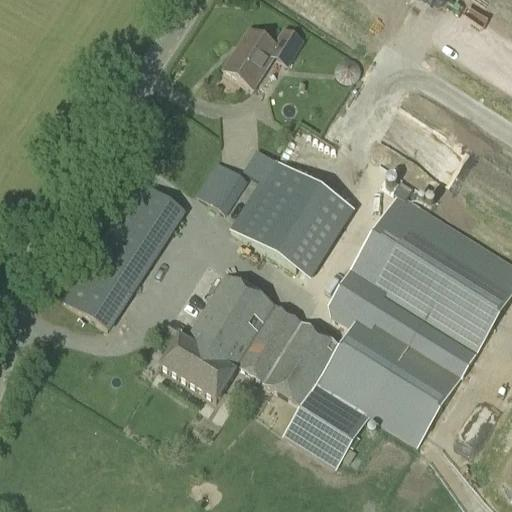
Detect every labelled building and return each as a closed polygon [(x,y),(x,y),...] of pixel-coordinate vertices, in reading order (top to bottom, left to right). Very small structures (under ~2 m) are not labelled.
[(273,52),(248,35),(222,76),(253,96),(273,65),(286,73),(302,48),(283,36),(273,52)] [(259,188),(273,166),(256,155),(242,177),(259,188)] [(224,220),(246,187),(217,168),(195,201),(224,220)] [(322,230),(258,190),(229,235),(293,276),(322,230)] [(133,296),(182,215),(144,192),(103,262),(112,268),(104,281),(115,288),(112,293),(118,297),(122,289),(133,296)] [(472,368),(511,304),(511,271),(418,213),(364,300),(472,368)] [(340,351),(226,281),(186,347),(178,342),(159,373),(216,408),(237,374),(301,413),(283,443),(336,476),(342,465),(348,469),(355,458),(349,454),(368,424),(417,455),(462,381),(360,318),(340,351)] [(61,306),(108,338),(124,313),(76,282),(61,306)] [(418,336),(412,347),(464,377),(471,367),(418,336)]
